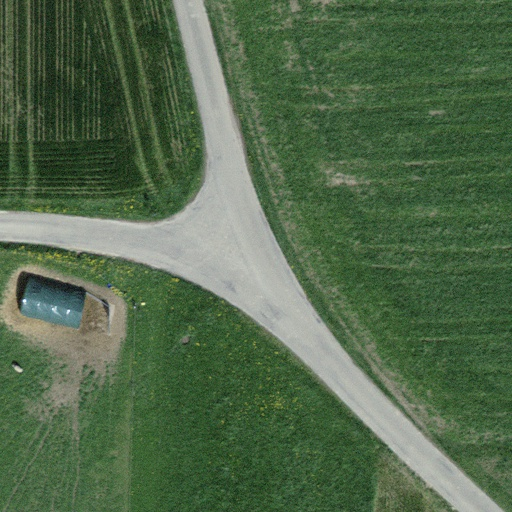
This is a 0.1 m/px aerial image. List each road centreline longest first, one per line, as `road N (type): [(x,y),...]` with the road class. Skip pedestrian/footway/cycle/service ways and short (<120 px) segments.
road 1 (unclassified): [(484,511),(258,285)]
road 2 (unclassified): [(258,285),(187,0)]
road 3 (unclassified): [(0,225),(106,236),(182,254),(258,285)]
